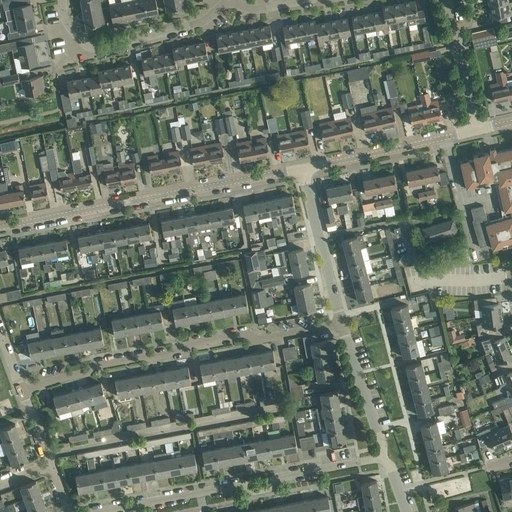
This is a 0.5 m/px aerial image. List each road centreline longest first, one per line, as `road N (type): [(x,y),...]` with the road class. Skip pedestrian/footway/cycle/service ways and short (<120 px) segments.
road 1 (residential): [(21,392),(95,366),(171,354),(186,342),(342,325)]
road 2 (unclassified): [(0,226),(304,168)]
road 3 (residential): [(100,511),(385,456)]
road 4 (residential): [(228,0),(204,22),(102,48),(85,45),(70,29),(63,0)]
road 5 (unclassified): [(304,168),(474,130)]
road 6 (residential): [(342,325),(304,168)]
road 7 (residential): [(385,456),(342,325)]
road 8 (residential): [(474,130),(444,0)]
